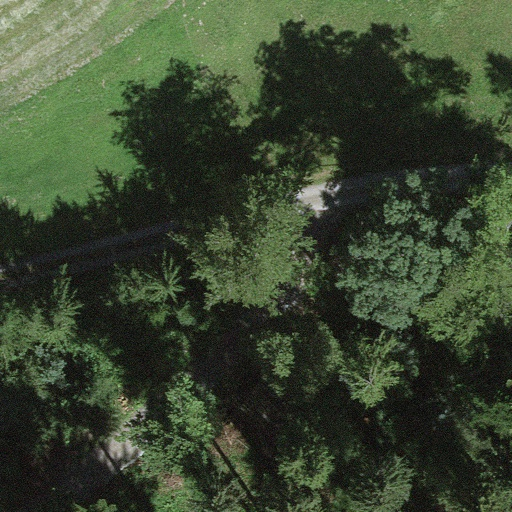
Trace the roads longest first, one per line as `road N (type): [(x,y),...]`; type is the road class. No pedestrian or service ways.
road 1 (track): [(511,179),(447,178),(318,195),(0,269)]
road 2 (track): [(318,195),(182,393),(40,511)]
